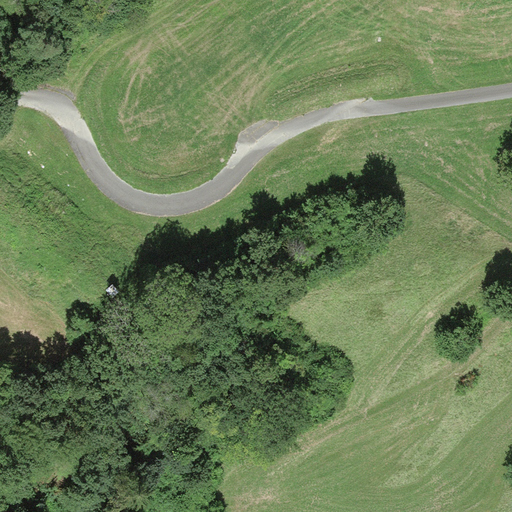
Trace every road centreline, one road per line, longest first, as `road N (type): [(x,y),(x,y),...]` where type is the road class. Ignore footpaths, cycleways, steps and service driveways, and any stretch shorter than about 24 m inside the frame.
road 1 (track): [(0,95),(56,108),(110,188),(164,204),(208,195),(249,150),(291,124),(511,89)]
road 2 (track): [(235,511),(236,483),(464,361),(511,304)]
road 3 (track): [(511,236),(413,184),(208,195)]
